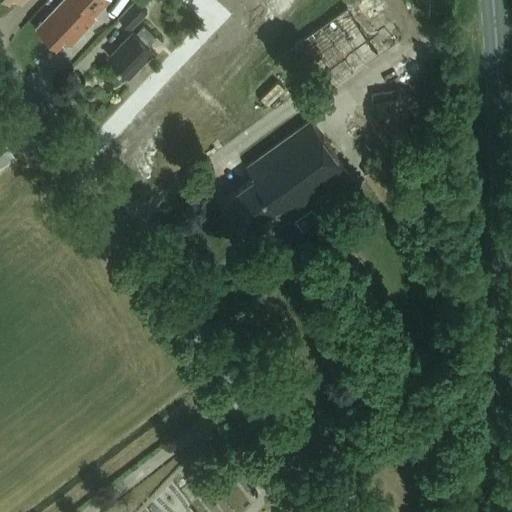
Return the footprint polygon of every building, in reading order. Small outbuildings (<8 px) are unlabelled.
[(63,0),(36,28),(55,47),(63,39),(69,44),(93,19),(86,12),(97,0),(63,0)] [(131,30),(148,13),(135,0),(118,18),(131,30)] [(370,0),(358,0),(296,38),(323,82),(394,39),(370,0)] [(146,45),(154,37),(142,26),(134,34),(131,33),(106,58),(126,77),(151,50),(146,45)] [(253,178),(226,197),(248,228),(275,208),(283,220),(325,190),(330,198),(354,181),(310,120),(245,166),(253,178)] [(364,174),(388,207),(411,190),(388,157),(364,174)] [(391,212),(398,221),(407,215),(400,205),(391,212)]
